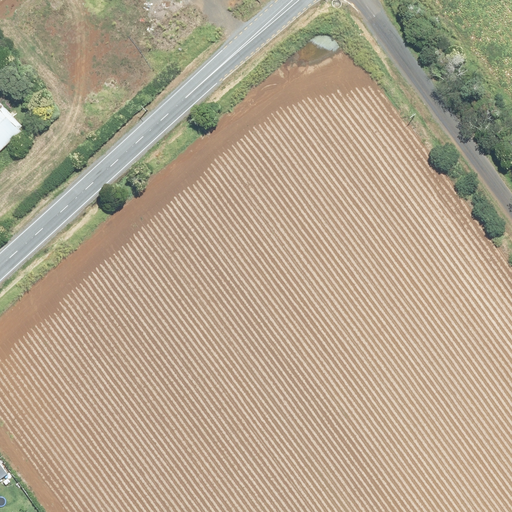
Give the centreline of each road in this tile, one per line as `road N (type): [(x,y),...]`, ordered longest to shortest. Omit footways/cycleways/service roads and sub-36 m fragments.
road 1 (tertiary): [(0,271),(292,0)]
road 2 (unclassified): [(363,0),(511,205)]
